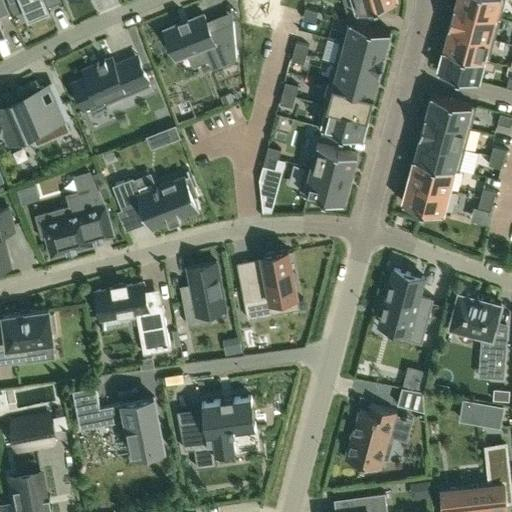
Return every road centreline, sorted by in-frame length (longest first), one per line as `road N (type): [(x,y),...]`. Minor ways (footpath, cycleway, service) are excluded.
road 1 (residential): [(0,293),(253,230),(362,237)]
road 2 (residential): [(362,237),(288,511)]
road 3 (residential): [(409,72),(362,237)]
road 4 (residential): [(155,0),(0,68)]
road 5 (residential): [(362,237),(511,286)]
